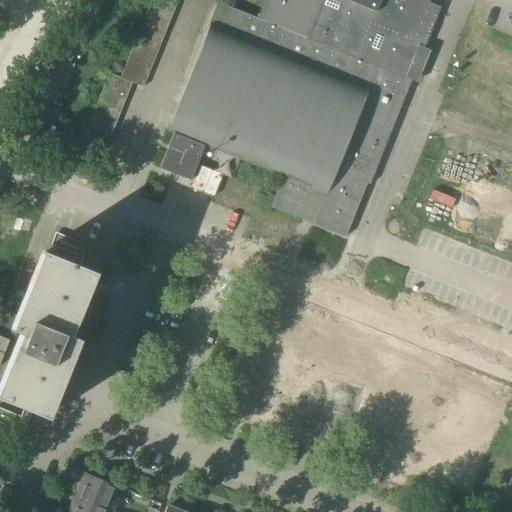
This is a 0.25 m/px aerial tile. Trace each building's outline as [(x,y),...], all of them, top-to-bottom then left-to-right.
[(166,18),(171,20),(175,10),(170,8),(152,0),(148,11),(166,18)] [(152,0),(170,8),(175,10),(179,0),(152,0)] [(166,130),(173,133),(205,146),(281,177),(269,206),(345,237),(367,183),(369,184),(411,80),(307,38),(322,0),(264,0),(257,18),(218,2),(208,28),(209,28),(170,125),(168,125),(166,130)] [(322,0),(307,38),(411,80),(441,7),(430,3),(431,0),(322,0)] [(161,29),(166,31),(171,20),(166,18),(148,11),(143,22),(161,29)] [(156,40),(162,42),(166,31),(161,29),(143,22),(139,32),(156,40)] [(152,51),(157,53),(162,42),(156,40),(139,32),(134,44),(152,51)] [(147,61),(153,64),(157,53),(152,51),(134,44),(130,54),(147,61)] [(134,68),(148,75),(153,64),(147,61),(130,54),(125,65),(134,68)] [(125,65),(120,77),(129,80),(133,82),(143,86),(148,75),(134,68),(125,65)] [(120,77),(110,73),(105,85),(123,92),(128,94),(133,82),(129,80),(120,77)] [(119,102),(124,104),(128,94),(123,92),(105,85),(101,95),(119,102)] [(114,112),(120,115),(124,104),(119,102),(101,95),(97,105),(114,112)] [(110,123),(116,125),(120,115),(114,112),(97,105),(93,115),(110,123)] [(93,115),(87,128),(104,135),(106,135),(110,138),(116,125),(110,123),(93,115)] [(87,128),(81,125),(77,137),(101,147),(104,139),(106,135),(104,135),(87,128)] [(173,133),(159,169),(190,181),(205,146),(173,133)] [(72,148),(84,153),(96,158),(101,147),(77,137),(72,148)] [(68,157),(63,171),(74,176),(80,162),(84,153),(72,148),(68,157)] [(96,158),(84,153),(80,162),(74,176),(87,181),(96,158)] [(0,327),(23,336),(0,393),(0,399),(43,416),(74,339),(65,335),(90,272),(44,253),(19,316),(5,311),(0,322),(0,327)] [(0,366),(10,342),(0,337),(0,366)] [(0,406),(0,416),(15,422),(18,413),(0,406)] [(76,497),(107,509),(116,487),(85,474),(76,497)] [(107,509),(76,497),(69,511),(109,511),(107,511),(107,509)]
